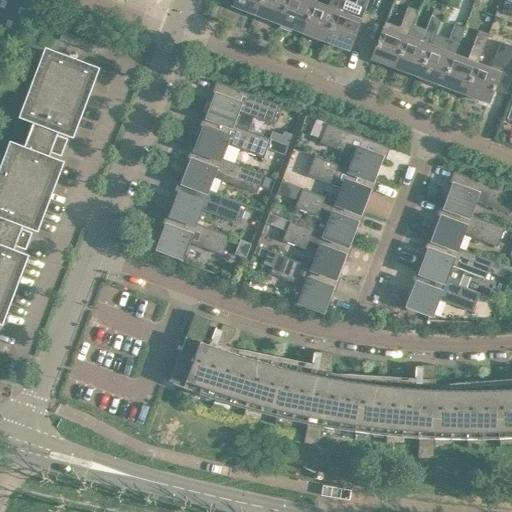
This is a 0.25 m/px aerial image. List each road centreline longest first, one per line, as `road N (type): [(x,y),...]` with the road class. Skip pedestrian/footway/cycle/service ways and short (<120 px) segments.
road 1 (tertiary): [(305,511),(22,438)]
road 2 (residential): [(90,249),(228,304),(354,336)]
road 3 (residential): [(428,133),(172,29)]
road 4 (residential): [(90,249),(172,29)]
road 5 (residential): [(354,336),(428,133)]
road 6 (residential): [(22,438),(90,249)]
road 7 (residential): [(354,336),(511,341)]
